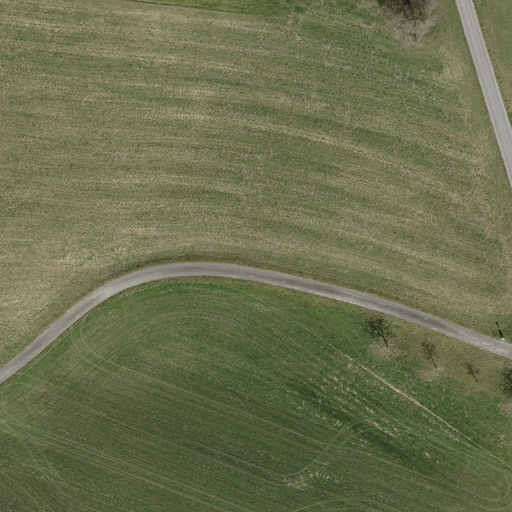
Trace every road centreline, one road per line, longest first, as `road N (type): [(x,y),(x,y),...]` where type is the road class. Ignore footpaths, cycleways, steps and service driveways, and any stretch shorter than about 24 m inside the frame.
road 1 (track): [(511,351),(297,275),(158,264),(82,303),(0,379)]
road 2 (residential): [(467,0),(511,153)]
